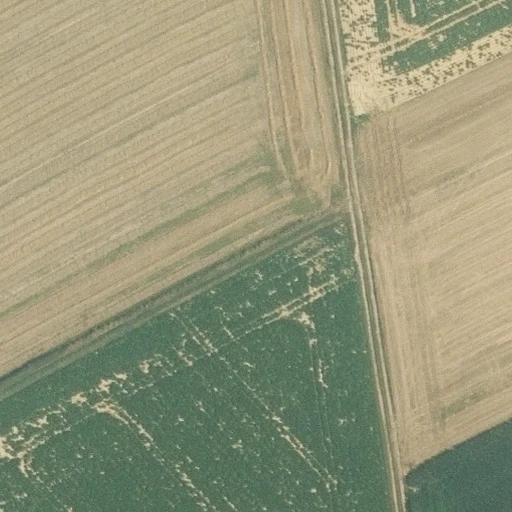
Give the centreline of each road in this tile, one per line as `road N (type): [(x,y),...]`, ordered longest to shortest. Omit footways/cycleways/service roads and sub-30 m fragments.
road 1 (track): [(415,511),(339,0)]
road 2 (track): [(370,214),(0,411)]
